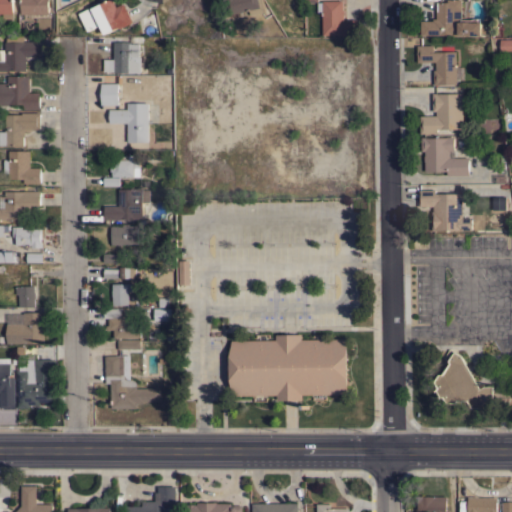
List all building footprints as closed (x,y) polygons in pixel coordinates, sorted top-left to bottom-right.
[(0,13),(0,0),(13,0),(13,20),(3,20),(3,13),(0,13)] [(31,14),(31,21),(21,21),(21,14),(21,0),(48,0),(48,14),(31,14)] [(132,22),(119,28),(119,27),(104,34),(100,24),(88,30),(79,12),(93,6),(93,7),(107,0),(112,0),(116,7),(123,3),(132,22)] [(263,0),(266,11),(250,15),(249,10),(228,15),(224,0),(263,0)] [(357,19),(357,35),(341,36),(341,34),(323,35),(322,12),(318,12),(317,2),(322,2),(322,0),(342,0),(343,9),(344,20),(357,19)] [(433,21),(433,18),(436,18),(436,11),(438,11),(439,2),(447,2),(447,0),(462,0),(462,21),(470,21),(470,22),(482,22),(482,27),(485,27),(485,35),(459,35),(421,35),(421,21),(433,21)] [(511,39),(511,50),(500,50),(500,39),(511,39)] [(26,58),(27,58),(27,61),(26,61),(26,70),(7,70),(7,71),(0,71),(0,49),(5,49),(5,41),(25,41),(39,41),(39,56),(26,56),(26,58)] [(114,72),(114,71),(104,71),(104,59),(114,59),(114,42),(131,41),(131,43),(139,43),(139,57),(141,57),(141,72),(114,72)] [(457,84),(439,84),(434,85),(434,70),(436,70),(436,61),(418,62),(418,45),(434,45),(434,52),(456,51),(457,84)] [(29,92),(40,92),(40,109),(23,109),(23,104),(20,104),(20,107),(15,107),(15,103),(9,103),(9,105),(0,105),(0,83),(8,83),(8,75),(29,76),(29,92)] [(101,104),(101,83),(119,83),(119,104),(101,104)] [(463,128),(437,129),(437,133),(421,133),(420,116),(436,115),(436,111),(433,111),(433,93),(437,93),(437,94),(463,93),(463,128)] [(148,141),(127,141),(127,123),(109,123),(109,109),(124,109),(124,107),(126,107),(126,109),(127,109),(127,102),(149,102),(148,141)] [(40,112),(40,129),(24,128),(24,136),(24,146),(6,145),(0,145),(0,131),(5,131),(5,114),(22,114),(22,112),(40,112)] [(447,175),(447,170),(425,171),(425,151),(422,151),(421,137),(454,136),(455,157),(468,157),(469,175),(447,175)] [(9,172),(4,172),(4,159),(9,159),(9,150),(30,150),(30,167),(41,167),(41,183),(24,183),(24,179),(9,179),(9,172)] [(110,160),(125,160),(125,155),(133,155),(133,159),(134,166),(140,166),(140,176),(119,176),(119,177),(116,177),(116,176),(112,176),(112,171),(110,171),(110,160)] [(104,186),(104,177),(120,177),(120,186),(104,186)] [(119,189),(143,188),(143,189),(149,189),(150,201),(143,202),(143,219),(104,219),(104,205),(118,205),(119,189)] [(462,217),(472,217),(472,230),(460,230),(460,229),(436,230),(432,230),(432,211),(434,211),(434,206),(419,206),(419,189),(435,189),(435,193),(462,193),(462,217)] [(5,191),(25,191),(25,190),(41,191),(40,205),(32,205),(32,212),(26,212),(26,220),(1,220),(0,220),(0,208),(5,208),(5,191)] [(506,210),(492,209),(493,196),(506,196),(506,210)] [(122,225),(122,224),(129,224),(129,225),(138,225),(138,243),(122,244),(122,245),(118,245),(118,244),(111,244),(111,226),(122,225)] [(0,225),(8,225),(8,230),(3,230),(3,235),(0,235),(0,225)] [(41,228),(41,239),(42,239),(42,243),(43,243),(43,247),(31,247),(31,245),(29,245),(29,244),(16,244),(16,236),(12,236),(12,226),(22,226),(22,229),(41,228)] [(0,262),(0,251),(1,251),(1,249),(6,249),(6,251),(14,251),(14,262),(0,262)] [(43,252),(43,262),(27,262),(27,258),(26,258),(26,255),(27,255),(27,252),(43,252)] [(119,253),(119,262),(115,262),(115,265),(107,264),(107,262),(104,262),(104,253),(119,253)] [(190,284),(180,284),(180,260),(190,260),(190,284)] [(119,278),(119,267),(125,267),(135,267),(135,278),(119,278)] [(103,277),(104,268),(119,269),(118,278),(103,277)] [(112,283),(131,283),(131,291),(128,291),(128,294),(132,294),(132,301),(128,301),(128,304),(112,305),(112,283)] [(34,292),(35,292),(35,298),(35,306),(19,306),(19,294),(16,294),(15,286),(34,285),(34,292)] [(158,306),(158,297),(169,297),(168,306),(158,306)] [(114,338),(114,329),(107,329),(107,325),(109,325),(109,318),(104,318),(104,308),(121,308),(121,307),(130,307),(131,325),(128,325),(128,327),(140,327),(140,337),(114,338)] [(154,320),(154,308),(171,308),(171,320),(154,320)] [(44,343),(7,343),(7,323),(24,323),(24,312),(44,312),(44,343)] [(302,394),(303,400),(277,400),(277,395),(266,395),(266,401),(253,401),(253,395),(232,395),(231,379),(231,355),(232,340),(256,340),(255,334),(268,334),(268,340),(276,340),(276,334),(302,334),(302,339),(313,339),(313,334),(326,333),(326,339),(346,338),(348,354),(349,378),(347,394),(326,394),(326,399),(313,399),(313,394),(302,394)] [(118,349),(118,339),(140,339),(140,349),(118,349)] [(511,410),(510,410),(510,400),(493,401),(493,407),(473,407),(469,400),(459,400),(458,403),(450,402),(446,396),(444,396),(440,390),(441,387),(438,381),(441,374),(445,374),(451,363),(450,360),(455,352),(461,356),(480,389),(484,386),(493,386),(493,392),(511,392),(511,410)] [(136,388),(161,387),(161,401),(144,401),(144,403),(136,403),(136,408),(111,408),(111,383),(105,383),(105,356),(106,355),(106,354),(111,354),(112,355),(124,355),(125,375),(127,378),(131,379),(134,380),(136,382),(136,388)] [(54,402),(39,402),(39,404),(29,404),(29,408),(17,408),(17,406),(18,405),(18,373),(17,373),(17,370),(26,370),(26,366),(34,366),(34,359),(53,359),(54,402)] [(0,363),(10,363),(11,377),(15,377),(15,407),(0,407),(0,363)] [(12,511),(21,505),(21,485),(36,485),(36,504),(53,504),(52,511),(12,511)] [(175,511),(126,511),(126,506),(142,506),(142,500),(155,500),(155,492),(158,492),(158,486),(175,486),(175,511)] [(446,496),(446,511),(448,511),(418,511),(416,511),(416,508),(417,508),(417,496),(446,496)] [(511,511),(467,511),(468,496),(478,497),(497,498),(497,511),(502,511),(502,502),(511,502),(511,511)] [(241,511),(186,511),(186,504),(196,504),(196,502),(216,502),(216,503),(231,503),(231,505),(242,505),(242,511),(241,511)] [(252,511),(252,503),(298,503),(298,511),(252,511)] [(317,511),(317,503),(330,503),(330,508),(349,508),(349,511),(317,511)]
